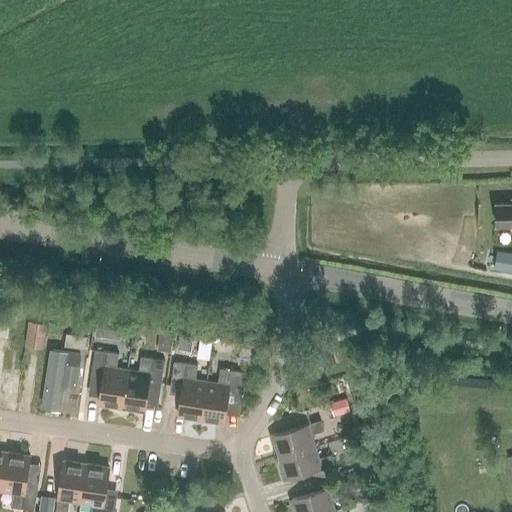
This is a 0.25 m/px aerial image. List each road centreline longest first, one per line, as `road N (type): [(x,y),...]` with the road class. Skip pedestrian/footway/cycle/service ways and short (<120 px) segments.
road 1 (unclassified): [(284,273),(285,161),(511,159)]
road 2 (tertiary): [(0,226),(284,273)]
road 3 (residential): [(0,420),(242,456)]
road 4 (tertiary): [(284,273),(511,313)]
road 5 (residential): [(242,456),(245,435),(282,373),(284,273)]
